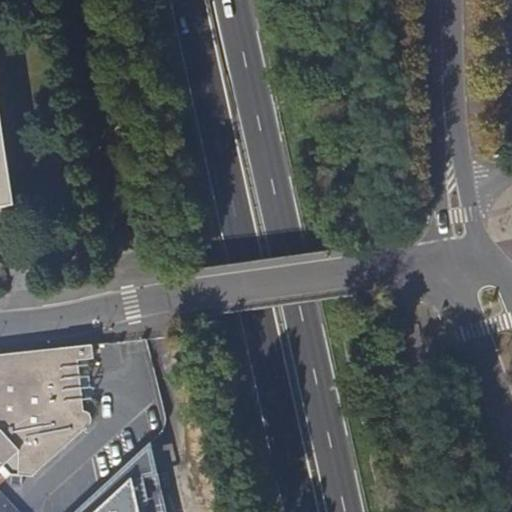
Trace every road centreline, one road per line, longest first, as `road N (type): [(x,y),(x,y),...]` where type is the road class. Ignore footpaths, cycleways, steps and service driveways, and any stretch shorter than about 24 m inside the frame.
road 1 (trunk): [(345,511),(230,0)]
road 2 (trunk): [(187,0),(301,511)]
road 3 (unclassified): [(162,301),(473,261)]
road 4 (unclassified): [(473,261),(451,185),(439,0)]
road 5 (unclassified): [(473,261),(463,301),(511,433)]
road 6 (unclassified): [(162,301),(0,327)]
